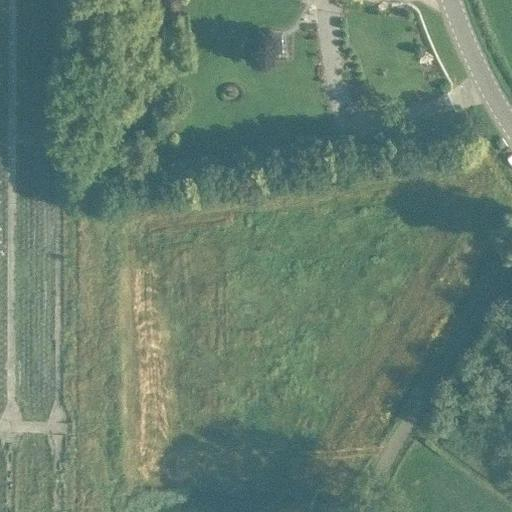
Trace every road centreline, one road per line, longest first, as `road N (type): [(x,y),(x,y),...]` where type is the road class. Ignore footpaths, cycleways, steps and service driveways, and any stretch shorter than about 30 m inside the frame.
road 1 (unclassified): [(367,511),(389,454),(511,266)]
road 2 (tertiary): [(511,128),(450,0)]
